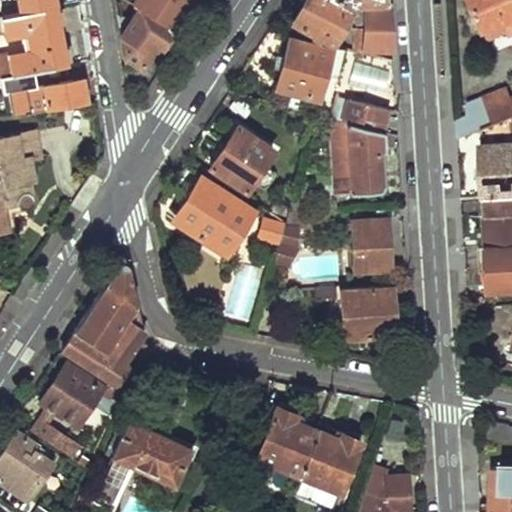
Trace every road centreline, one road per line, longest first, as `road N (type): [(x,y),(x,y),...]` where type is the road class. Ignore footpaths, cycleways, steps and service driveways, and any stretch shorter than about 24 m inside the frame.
road 1 (residential): [(442,391),(186,345),(158,318),(126,181)]
road 2 (residential): [(417,0),(442,391)]
road 3 (residential): [(0,392),(126,181)]
road 4 (residential): [(126,181),(244,0)]
road 5 (residential): [(126,181),(95,0)]
road 6 (residential): [(442,391),(450,511)]
